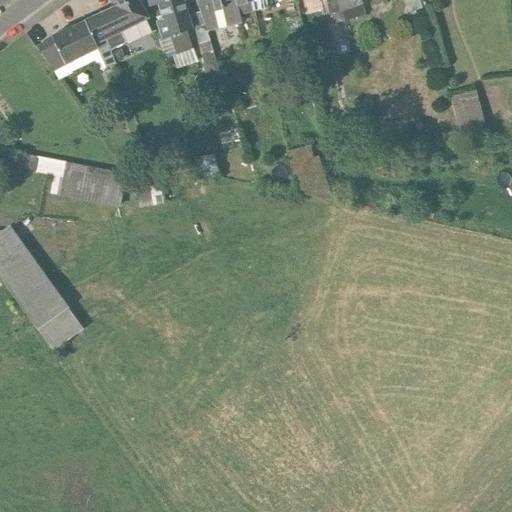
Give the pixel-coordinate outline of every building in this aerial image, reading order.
[(135,0),(106,0),(111,9),(85,22),(95,43),(146,18),(135,0)] [(145,0),(148,9),(156,6),(173,0),(145,0)] [(182,0),(173,0),(156,6),(162,21),(187,13),(182,0)] [(254,0),(196,0),(201,12),(203,19),(238,9),(256,3),(254,0)] [(254,0),(256,3),(254,11),(266,8),(264,1),(269,0),(254,0)] [(324,0),(329,15),(342,12),(355,8),(354,4),(360,2),(367,0),(324,0)] [(422,10),(419,0),(408,0),(412,13),(422,10)] [(342,12),(344,20),(364,14),(360,2),(354,4),(355,8),(342,12)] [(203,19),(208,32),(241,23),(238,9),(203,19)] [(203,19),(201,12),(191,16),(195,28),(193,28),(204,66),(202,66),(204,75),(217,71),(208,32),(203,19)] [(342,12),(329,15),(331,24),(344,20),(342,12)] [(162,21),(156,23),(164,48),(172,50),(174,54),(191,49),(186,34),(192,32),(187,13),(162,21)] [(95,43),(98,50),(106,68),(115,63),(109,51),(152,31),(146,18),(95,43)] [(85,22),(53,38),(54,39),(66,65),(98,50),(95,43),(85,22)] [(54,39),(37,49),(53,71),(66,65),(54,39)] [(98,50),(66,65),(70,72),(95,61),(100,71),(106,68),(98,50)] [(481,130),(472,94),(452,99),(461,135),(481,130)] [(293,192),(322,191),(320,144),(291,145),(293,192)] [(199,173),(216,171),(214,153),(197,155),(199,173)] [(137,181),(140,205),(173,201),(169,177),(137,181)] [(77,320),(9,227),(1,233),(0,232),(0,276),(47,341),(77,320)]
